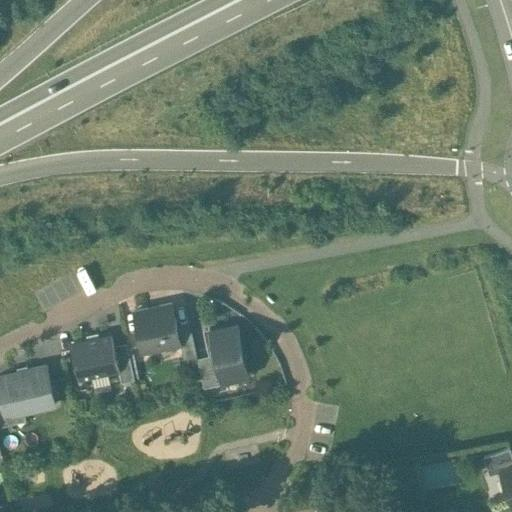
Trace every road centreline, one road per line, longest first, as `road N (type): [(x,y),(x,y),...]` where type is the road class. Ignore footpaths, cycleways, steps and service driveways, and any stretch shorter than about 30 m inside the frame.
road 1 (residential): [(0,349),(140,275),(212,277),(271,323),(300,372),(300,433),(279,481),(250,511)]
road 2 (trunk): [(0,178),(122,154),(385,163),(511,181)]
road 3 (trunk): [(0,137),(273,0)]
road 4 (trunk): [(211,0),(0,109)]
